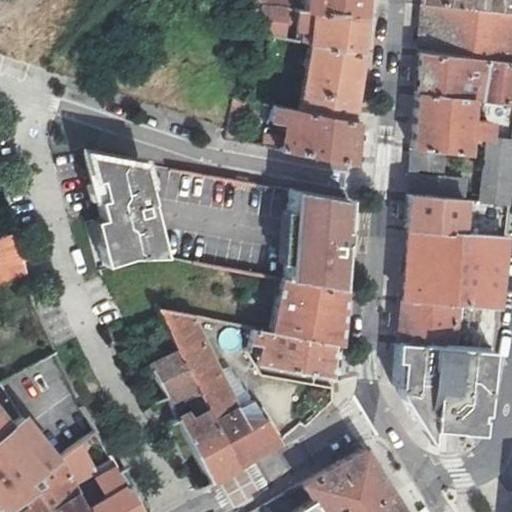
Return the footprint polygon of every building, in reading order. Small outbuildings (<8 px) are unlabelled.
[(255,0),(255,4),(257,5),(358,14),(359,0),(255,0)] [(511,0),(476,0),(476,9),(511,13),(511,0)] [(511,13),(476,9),(463,8),(420,2),(416,53),(449,58),(462,59),(511,64),(511,13)] [(306,21),(303,42),(306,42),(355,52),(358,14),(257,5),(256,32),(271,35),(279,37),(281,20),(292,22),(298,21),(306,21)] [(256,32),(239,29),(229,83),(261,89),(268,49),(271,35),(256,32)] [(296,50),(304,51),(306,42),(303,42),(279,37),(271,35),(268,49),(296,54),(296,50)] [(355,52),(306,42),(304,51),(293,111),(350,123),(357,52),(355,52)] [(445,97),(449,58),(416,53),(413,94),(445,97)] [(462,59),(449,58),(445,97),(458,99),(462,59)] [(477,101),(504,105),(511,105),(511,64),(462,59),(458,99),(468,100),(477,101)] [(258,104),(261,89),(229,83),(227,98),(258,104)] [(458,99),(413,94),(409,148),(441,152),(462,155),(464,139),(483,141),(484,141),(484,139),(485,122),(474,120),(466,119),(468,100),(458,99)] [(474,120),(477,101),(468,100),(466,119),(474,120)] [(511,120),(511,117),(511,105),(504,105),(503,119),(511,120)] [(350,123),(293,111),(269,106),(266,122),(287,126),(283,152),(346,163),(350,123)] [(483,141),(475,202),(502,205),(510,141),(484,139),(484,141),(483,141)] [(441,152),(409,148),(408,168),(439,171),(441,152)] [(140,167),(84,156),(91,184),(97,183),(102,202),(96,204),(106,245),(97,248),(102,266),(140,258),(156,258),(162,259),(149,206),(150,206),(140,167)] [(407,174),(405,195),(458,200),(460,179),(407,174)] [(344,203),(290,194),(288,215),(292,216),(288,266),(284,266),(283,281),(338,290),(344,203)] [(405,195),(403,229),(455,234),(458,200),(405,195)] [(502,205),(475,202),(471,235),(499,238),(502,205)] [(499,238),(471,235),(455,234),(403,229),(397,298),(450,304),(459,305),(491,308),(499,238)] [(0,266),(0,288),(27,277),(20,234),(0,239),(0,264),(0,267),(0,266)] [(336,316),(338,290),(283,281),(278,280),(268,332),(334,344),(336,316)] [(450,304),(397,298),(393,339),(447,345),(448,336),(450,304)] [(491,308),(459,305),(456,337),(456,346),(487,350),(491,308)] [(175,350),(209,421),(233,410),(188,316),(157,310),(175,350)] [(298,381),(319,385),(320,379),(332,381),(333,360),(334,344),(268,332),(261,367),(299,374),(298,381)] [(456,346),(456,337),(448,336),(447,345),(456,346)] [(480,414),(487,350),(456,346),(447,345),(393,339),(390,385),(398,385),(401,403),(420,430),(429,431),(430,424),(454,426),(454,432),(470,435),(476,428),(477,414),(480,414)] [(189,413),(174,420),(205,484),(220,475),(231,469),(209,421),(175,350),(148,364),(151,371),(165,400),(167,405),(170,412),(184,406),(189,413)] [(320,379),(319,385),(331,387),(332,381),(320,379)] [(233,410),(209,421),(231,469),(250,458),(276,444),(260,422),(243,430),(233,410)] [(7,427),(0,431),(0,507),(17,497),(27,488),(22,481),(50,462),(20,418),(7,427)] [(73,447),(55,459),(70,487),(89,474),(73,447)] [(300,484),(310,500),(317,511),(399,511),(385,488),(360,450),(300,484)] [(22,481),(27,488),(43,511),(82,511),(82,510),(70,487),(55,459),(50,462),(22,481)] [(138,511),(114,472),(95,484),(103,498),(82,510),(82,511),(138,511)] [(43,511),(27,488),(17,497),(26,511),(24,511),(43,511)] [(317,511),(310,500),(291,511),(317,511)]
